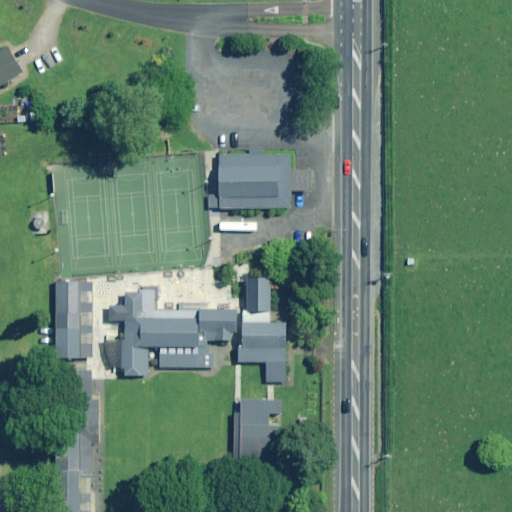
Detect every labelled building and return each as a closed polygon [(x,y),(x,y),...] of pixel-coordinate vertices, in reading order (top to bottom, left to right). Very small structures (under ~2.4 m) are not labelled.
[(0,90),(23,77),(8,52),(0,56),(0,90)] [(293,161),(218,161),(218,211),(293,212),(293,161)] [(123,294),(124,383),(148,383),(148,356),(160,356),(160,372),(212,372),(212,348),(239,348),(239,368),(267,368),(267,385),(285,385),(285,330),(270,330),(270,283),(245,283),(245,318),(156,319),(156,294),(123,294)] [(92,286),(55,286),(56,365),(92,365),(92,286)] [(90,406),(90,375),(55,375),(56,510),(79,510),(79,477),(91,477),(91,448),(99,448),(99,406),(90,406)] [(280,406),(241,406),(241,420),(234,420),(235,470),(242,470),(242,482),(281,482),(280,406)]
